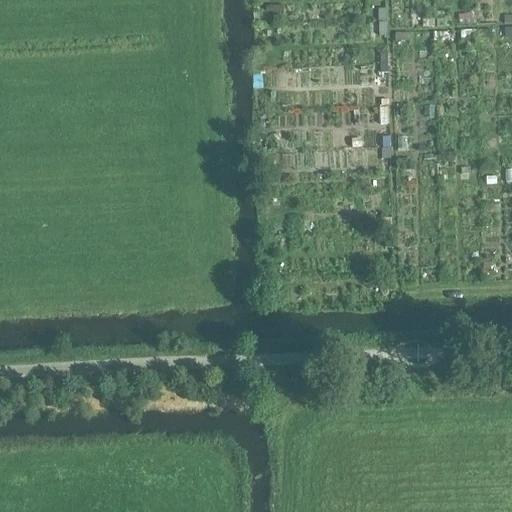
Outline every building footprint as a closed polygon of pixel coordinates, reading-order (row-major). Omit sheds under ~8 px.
[(387,23),(386,10),(379,10),(379,23),(387,23)] [(387,23),(379,23),(379,36),(387,36),(387,23)] [(395,42),(410,42),(410,34),(395,34),(395,42)] [(381,123),(389,123),(388,108),(380,109),(381,123)] [(382,160),(390,159),(390,149),(381,149),(382,160)] [(382,234),(392,234),(391,219),(381,219),(382,234)] [(384,249),(392,249),(392,235),(383,235),(384,249)]
